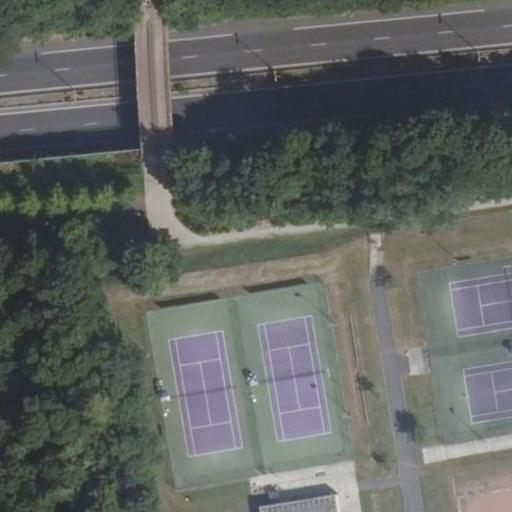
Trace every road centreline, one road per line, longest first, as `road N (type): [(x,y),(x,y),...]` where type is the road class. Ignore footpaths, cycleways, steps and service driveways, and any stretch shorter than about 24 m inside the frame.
road 1 (trunk): [(0,132),(511,82)]
road 2 (trunk): [(511,26),(0,76)]
